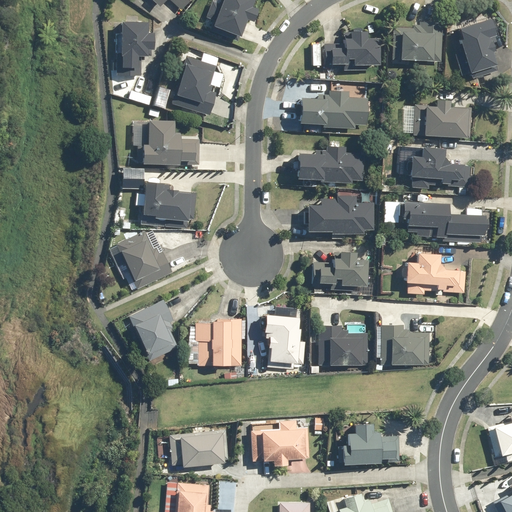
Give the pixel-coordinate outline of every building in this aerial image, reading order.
[(152,0),(159,6),(164,0),(168,0),(181,10),(189,0),(152,0)] [(214,20),(211,29),(239,40),(247,19),(254,22),(258,9),(252,6),(253,0),(221,0),(220,4),(212,1),(206,17),(214,20)] [(498,38),(490,16),(469,24),(457,27),(464,50),(453,53),(460,74),(470,71),(497,64),(491,40),(498,38)] [(395,28),(393,59),(442,62),(444,31),(443,31),(443,22),(416,21),(416,29),(395,28)] [(121,53),(116,53),(117,75),(129,75),(141,75),(141,55),(147,55),(147,49),(154,49),(154,32),(147,32),(147,22),(121,22),(121,53)] [(367,30),(344,30),(344,37),(344,42),(324,42),(324,69),(366,69),(366,63),(379,63),(378,36),(367,37),(367,30)] [(215,92),(206,89),(214,64),(185,56),(178,81),(177,81),(171,101),(171,105),(209,115),(215,92)] [(302,97),(301,122),(363,124),(364,99),(349,98),(349,90),(330,89),(329,98),(302,97)] [(417,104),(415,134),(465,137),(467,108),(417,104)] [(174,119),(148,119),(148,143),(143,143),(142,162),(179,163),(198,164),(199,140),(179,138),(179,132),(174,132),(174,119)] [(327,145),(327,152),(301,151),(299,176),(360,180),(361,154),(344,153),(345,147),(327,145)] [(411,175),(412,175),(412,186),(429,186),(429,184),(469,186),(470,163),(444,162),(444,156),(444,146),(421,145),(421,155),(412,155),(411,175)] [(162,181),(145,180),(144,197),(143,215),(166,217),(165,226),(186,228),(187,219),(188,219),(190,191),(162,189),(162,181)] [(364,233),(364,229),(373,229),(373,204),(356,204),(356,195),(320,196),(321,205),(308,205),(308,229),(330,229),(330,233),(364,233)] [(409,232),(484,235),(485,215),(448,213),(449,202),(403,199),(402,216),(410,216),(409,232)] [(145,230),(116,244),(136,288),(166,275),(166,274),(171,272),(162,251),(156,253),(145,230)] [(314,261),(313,286),(351,288),(352,283),(365,284),(366,259),(355,258),(356,251),(333,250),(332,262),(314,261)] [(423,289),(463,292),(465,269),(438,267),(439,252),(416,251),(415,260),(407,260),(406,292),(423,292),(423,289)] [(128,315),(128,316),(146,358),(175,347),(165,324),(173,320),(163,299),(128,315)] [(299,317),(286,315),(286,314),(265,313),(264,330),(272,331),(268,366),(293,369),(299,317)] [(240,363),(240,320),(195,320),(196,364),(240,363)] [(380,345),(380,363),(428,362),(427,329),(403,329),(403,323),(379,324),(379,345),(380,345)] [(366,334),(340,335),(340,326),(318,326),(318,335),(317,335),(318,364),(367,363),(366,334)] [(511,413),(508,414),(510,420),(487,426),(494,456),(495,456),(497,464),(511,459),(511,413)] [(324,418),(315,417),(314,431),(324,431),(324,418)] [(278,421),(279,428),(251,430),(253,461),(273,459),(274,464),(286,463),(286,458),(309,456),(307,426),(295,427),(295,420),(278,421)] [(346,439),(347,444),(341,444),(343,463),(398,459),(397,452),(398,452),(397,435),(379,437),(378,430),(373,430),(372,421),(354,422),(355,431),(347,431),(347,439),(346,439)] [(224,429),(169,435),(172,465),(227,459),(224,429)] [(214,511),(215,510),(206,510),(208,484),(177,482),(174,511),(214,511)] [(369,498),(362,500),(359,491),(342,496),(345,505),(338,507),(339,511),(392,511),(389,498),(370,503),(369,498)] [(511,511),(511,492),(494,502),(499,511),(511,511)] [(278,511),(308,511),(309,503),(279,503),(278,511)]
